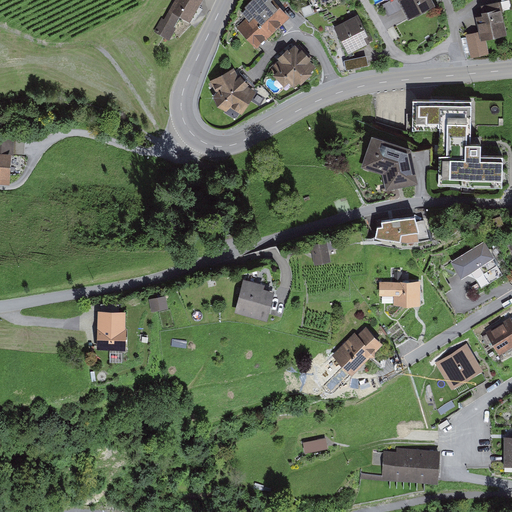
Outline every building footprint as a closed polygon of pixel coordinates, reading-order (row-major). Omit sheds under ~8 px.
[(201,0),(174,0),(163,20),(161,19),(154,32),(168,39),(175,27),(173,26),(179,16),(190,22),(202,0),(201,0)] [(291,17),(274,0),(258,0),(237,21),(261,46),(291,17)] [(396,0),(393,0),(383,5),(387,15),(401,8),(396,0)] [(433,6),(430,0),(400,0),(411,18),(433,6)] [(492,36),(511,33),(511,9),(489,12),(492,36)] [(371,41),(357,14),(334,26),(348,53),(364,44),(371,41)] [(489,33),(471,35),(473,58),(491,56),(489,33)] [(301,45),(273,69),(292,91),(320,68),(301,45)] [(366,55),(344,60),(346,70),(368,65),(367,60),(366,55)] [(213,95),(226,109),(224,113),(235,121),(239,114),(242,116),(256,91),(247,85),(248,83),(240,74),(237,76),(233,68),(210,80),(216,92),(213,95)] [(425,99),(415,98),(414,129),(439,129),(439,186),(502,187),(502,154),(480,154),(481,143),(470,143),(470,99),(425,99)] [(405,152),(372,143),(365,169),(398,178),(405,152)] [(11,153),(0,152),(0,176),(10,177),(11,153)] [(427,217),(384,220),(385,245),(428,243),(427,217)] [(494,255),(484,239),(450,259),(460,276),(470,270),(474,277),(496,264),(492,257),(494,255)] [(336,241),(311,245),(315,263),(331,260),(328,249),(337,248),(336,241)] [(452,287),(442,273),(434,279),(443,293),(448,290),(452,287)] [(418,281),(380,281),(380,293),(395,294),(395,303),(411,303),(418,303),(418,281)] [(282,291),(250,285),(244,313),(277,319),(282,291)] [(153,311),(169,308),(166,296),(150,299),(153,311)] [(133,312),(106,310),(104,345),(131,347),(133,312)] [(511,350),(511,318),(490,331),(504,355),(511,350)] [(383,342),(366,326),(358,333),(355,331),(331,355),(351,375),(371,355),(375,356),(375,350),(383,342)] [(403,343),(409,339),(403,328),(376,344),(383,355),(389,352),(403,343)] [(473,357),(466,344),(434,362),(442,375),(430,384),(436,409),(479,382),(486,378),(473,357)] [(325,438),(303,442),(305,452),(327,447),(325,438)] [(440,450),(396,448),(396,451),(383,450),(382,473),(360,472),(360,476),(438,481),(438,477),(439,459),(440,454),(440,450)]
